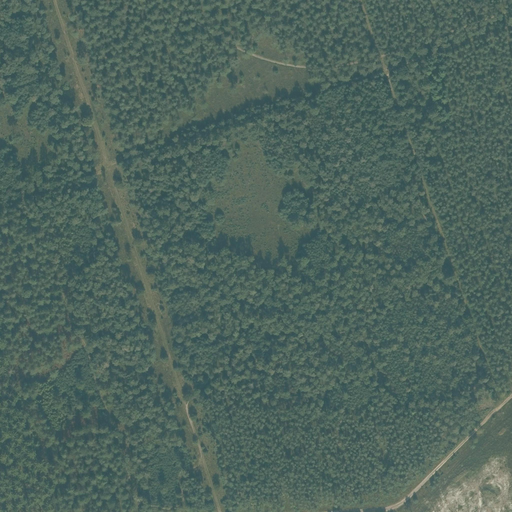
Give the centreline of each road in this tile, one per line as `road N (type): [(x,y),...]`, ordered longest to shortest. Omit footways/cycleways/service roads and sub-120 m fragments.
road 1 (track): [(385,69),(107,166),(53,0)]
road 2 (track): [(133,498),(30,196),(0,206)]
road 3 (track): [(502,404),(395,97)]
road 4 (track): [(390,310),(185,404),(202,455)]
road 5 (track): [(185,404),(107,166)]
road 6 (track): [(222,127),(219,109),(198,99),(180,66),(148,47),(76,67)]
road 7 (track): [(377,511),(399,507),(502,404)]
road 8 (track): [(511,25),(385,69)]
